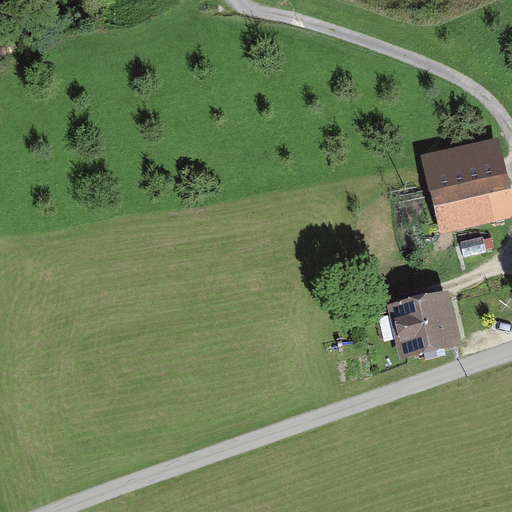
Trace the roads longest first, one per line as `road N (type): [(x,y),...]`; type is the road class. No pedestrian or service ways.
road 1 (unclassified): [(54,511),(511,349)]
road 2 (track): [(511,130),(486,98),(450,74),(239,0)]
